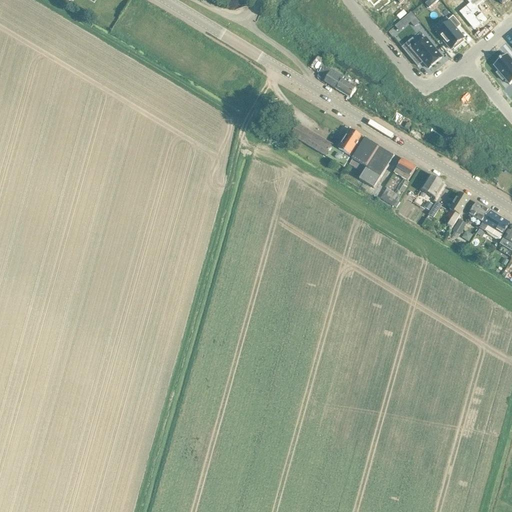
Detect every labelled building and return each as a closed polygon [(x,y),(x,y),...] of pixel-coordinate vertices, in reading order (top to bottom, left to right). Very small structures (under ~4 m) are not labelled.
[(67,0),(65,3),(86,15),(94,0),(67,0)] [(430,0),(426,4),(430,9),(439,0),(438,0),(430,0)] [(465,0),(469,4),(459,13),(474,31),(487,20),(477,8),(485,1),(484,0),(465,0)] [(450,22),(437,33),(451,50),(453,49),(454,50),(460,45),(459,44),(464,39),(456,30),(461,26),(453,17),(449,21),(450,22)] [(413,40),(402,48),(418,67),(423,63),(429,69),(442,58),(426,39),(418,46),(413,40)] [(511,60),(507,55),(494,66),(499,72),(497,74),(502,81),(505,79),(510,85),(511,83),(511,60)] [(330,73),(323,67),(317,77),(324,83),(350,99),(356,89),(342,81),(344,78),(332,71),(330,73)] [(283,131),(288,134),(295,123),(290,120),(283,131)] [(339,150),(298,125),(291,136),(344,168),(362,137),(351,131),(339,150)] [(373,144),(364,139),(348,165),(363,174),(379,148),(373,144)] [(374,189),(381,178),(394,157),(379,148),(363,174),(359,180),(374,189)] [(408,182),(416,168),(403,159),(394,174),(404,180),(402,184),(407,187),(409,183),(408,182)] [(436,200),(445,185),(430,176),(421,191),(436,200)] [(400,203),(398,202),(401,197),(395,194),(387,189),(381,199),(396,208),(400,203)] [(452,229),(470,200),(460,194),(450,210),(456,213),(448,226),(452,229)] [(434,219),(442,205),(437,202),(433,209),(430,214),(428,216),(434,219)] [(430,214),(433,209),(424,203),(420,208),(430,214)] [(480,229),(490,212),(477,204),(470,215),(471,216),(467,222),(480,229)] [(437,222),(445,210),(442,208),(434,220),(437,222)] [(503,236),(510,224),(490,212),(480,229),(485,233),(486,232),(487,233),(488,235),(489,236),(491,238),(493,239),(496,240),(498,240),(500,241),(503,236)] [(458,238),(460,235),(466,224),(459,220),(453,231),(454,232),(453,235),(458,238)] [(511,253),(511,226),(500,246),(511,253)]
